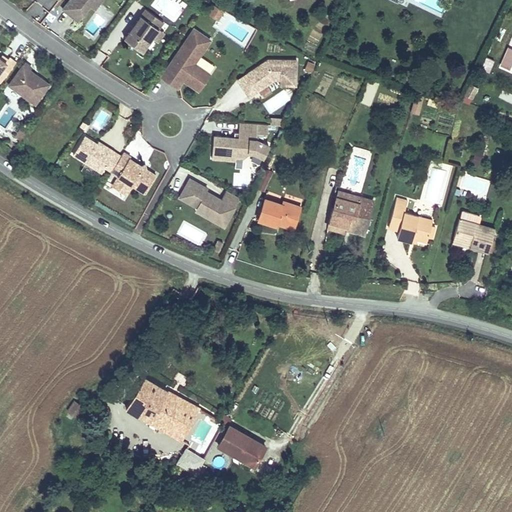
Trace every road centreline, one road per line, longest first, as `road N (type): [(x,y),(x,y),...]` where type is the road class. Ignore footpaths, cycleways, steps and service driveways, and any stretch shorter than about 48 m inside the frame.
road 1 (tertiary): [(0,163),(133,240),(223,278),(314,300),(432,314),(511,337)]
road 2 (residential): [(171,123),(0,4)]
